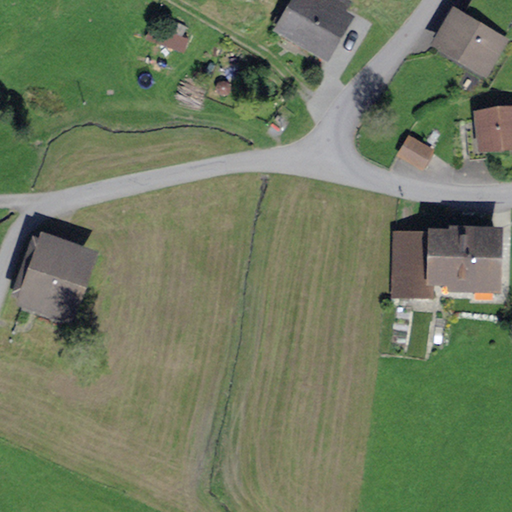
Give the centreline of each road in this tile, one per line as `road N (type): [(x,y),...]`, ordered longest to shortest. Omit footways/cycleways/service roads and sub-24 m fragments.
road 1 (unclassified): [(0,280),(32,211),(97,187),(248,161),(331,164)]
road 2 (residential): [(331,164),(444,0)]
road 3 (unclassified): [(331,164),(428,193),(511,187)]
